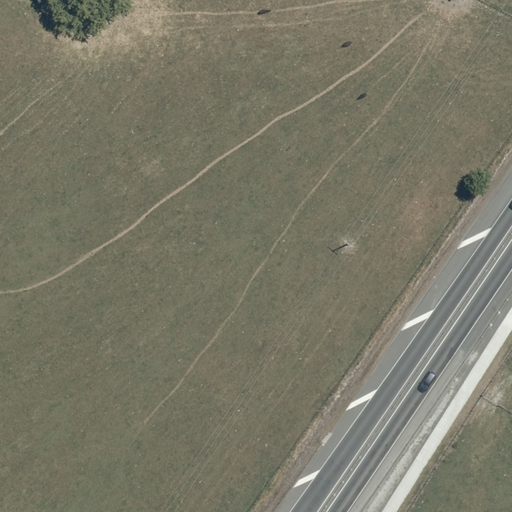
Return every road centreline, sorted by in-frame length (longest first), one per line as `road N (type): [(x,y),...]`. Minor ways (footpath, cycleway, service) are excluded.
road 1 (trunk): [(306,511),(511,212)]
road 2 (trunk): [(511,268),(347,511)]
